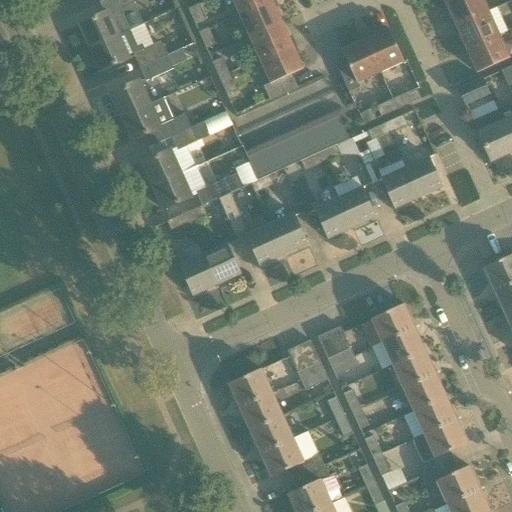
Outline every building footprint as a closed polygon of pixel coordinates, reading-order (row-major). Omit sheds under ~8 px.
[(101,3),(105,13),(80,24),(91,49),(130,31),(123,15),(132,11),(130,6),(136,3),(134,0),(106,0),(100,3),(101,3)] [(232,0),(239,14),(271,0),(232,0)] [(272,0),(271,0),(239,14),(250,38),(283,23),(272,0)] [(456,27),(490,12),(484,0),(455,0),(446,4),(456,27)] [(206,21),(198,5),(189,10),(196,26),(206,21)] [(456,27),(467,50),(500,35),(507,32),(497,9),(490,12),(456,27)] [(260,61),(293,46),(283,23),(250,38),(260,61)] [(200,33),(207,49),(216,45),(209,29),(200,33)] [(366,40),(381,73),(405,63),(390,30),(366,40)] [(102,72),(130,60),(135,57),(140,68),(168,56),(161,41),(144,49),(142,45),(137,47),(130,31),(91,49),(102,72)] [(500,35),(467,50),(477,74),(511,59),(500,35)] [(349,64),(338,69),(349,93),(360,88),(358,84),(381,73),(366,40),(343,51),(349,64)] [(260,61),(261,61),(252,65),(256,74),(253,76),(259,89),(264,86),(270,100),(297,88),(292,75),(304,69),(293,46),(260,61)] [(183,49),(168,56),(173,67),(188,60),(183,49)] [(168,56),(140,68),(146,82),(174,69),(173,67),(168,56)] [(213,63),(220,79),(230,75),(222,59),(213,63)] [(511,92),(511,104),(497,111),(511,144),(511,67),(502,72),(511,92)] [(230,75),(220,79),(227,94),(237,90),(230,75)] [(484,80),(478,82),(459,91),(466,105),(490,94),(484,80)] [(150,106),(139,81),(111,94),(123,118),(150,106)] [(417,89),(398,98),(393,100),(398,110),(421,99),(417,89)] [(150,106),(123,118),(133,142),(157,131),(162,142),(172,137),(191,128),(185,115),(173,120),(164,100),(150,106)] [(382,117),(398,110),(393,100),(377,107),(382,117)] [(360,115),(364,125),(377,119),(372,109),(360,115)] [(511,152),(511,144),(497,111),(474,121),(479,133),(491,162),(511,152)] [(403,116),(385,124),(390,133),(408,125),(403,116)] [(350,141),(350,140),(340,117),(328,122),(339,146),(350,141)] [(339,146),(328,122),(317,127),(327,151),(339,146)] [(192,128),(191,128),(172,137),(178,151),(210,136),(204,123),(192,128)] [(403,164),(390,133),(385,124),(353,139),(355,143),(370,136),(379,156),(384,154),(391,170),(403,164)] [(327,151),(317,127),(305,132),(316,156),(319,155),(327,151)] [(316,156),(305,132),(294,137),(305,161),(316,156)] [(305,161),(294,137),(282,142),(293,166),(305,161)] [(293,166),(282,142),(271,147),(282,171),(284,170),(293,166)] [(338,146),(327,151),(319,155),(323,164),(342,155),(338,146)] [(282,171),(271,147),(260,153),(271,177),(282,171)] [(182,174),(171,150),(143,163),(154,187),(182,174)] [(259,182),(270,177),(271,177),(260,153),(248,158),(259,181),(259,182)] [(302,162),(306,171),(323,164),(319,155),(316,156),(305,161),(302,162)] [(430,158),(406,169),(419,199),(443,188),(430,158)] [(234,192),(244,188),(238,174),(206,188),(197,167),(182,174),(154,187),(164,211),(197,196),(202,206),(218,199),(218,200),(219,199),(231,194),(234,192)] [(395,210),(419,199),(406,169),(381,180),(395,210)] [(259,182),(259,181),(252,184),(256,193),(274,185),(270,177),(259,182)] [(377,218),(363,189),(339,199),(353,229),(377,218)] [(236,235),(248,230),(231,194),(219,199),(236,235)] [(339,199),(315,210),(328,240),(353,229),(339,199)] [(206,216),(202,206),(186,214),(185,214),(189,223),(206,216)] [(172,231),(188,224),(189,223),(185,214),(168,222),(172,231)] [(308,245),(295,215),(271,226),(284,256),(308,245)] [(284,256),(271,226),(247,237),(260,267),(284,256)] [(228,245),(217,250),(204,256),(217,286),(242,275),(228,245)] [(217,286),(204,256),(180,267),(193,297),(217,286)] [(511,256),(484,268),(495,292),(511,283),(511,256)] [(511,283),(495,292),(506,315),(511,312),(511,283)] [(382,343),(415,328),(405,305),(372,320),(373,321),(382,343)] [(341,327),(329,332),(340,354),(351,349),(345,337),(344,333),(341,327)] [(415,328),(382,343),(393,366),(426,351),(415,328)] [(329,332),(318,338),(328,360),(340,354),(329,332)] [(311,341),(299,346),(309,368),(321,363),(311,341)] [(299,346),(288,351),(290,357),(298,374),(309,368),(299,346)] [(340,354),(328,360),(332,368),(355,358),(352,351),(351,349),(340,354)] [(436,374),(426,351),(393,366),(404,389),(436,374)] [(355,358),(332,368),(336,377),(359,366),(355,358)] [(309,368),(298,374),(302,382),(325,371),(321,363),(309,368)] [(240,408),(272,393),(262,370),(229,385),(240,408)] [(325,371),(302,382),(306,391),(329,380),(325,371)] [(404,389),(404,390),(414,412),(447,397),(436,374),(404,389)] [(353,412),(361,408),(353,391),(344,395),(353,412)] [(240,408),(250,431),(283,416),(272,393),(240,408)] [(447,397),(414,412),(425,435),(457,420),(447,397)] [(345,416),(336,398),(328,402),(336,420),(345,416)] [(353,412),(361,430),(370,426),(361,408),(353,412)] [(283,416),(250,431),(261,454),(294,439),(283,416)] [(345,416),(336,420),(345,437),(353,433),(345,416)] [(435,459),(450,452),(468,443),(457,420),(425,435),(413,441),(422,461),(433,455),(435,459)] [(366,440),(374,458),(382,455),(374,436),(366,440)] [(289,470),(293,480),(324,466),(319,454),(304,461),(294,439),(261,454),(272,478),(289,470)] [(382,455),(374,458),(381,473),(401,464),(395,450),(382,455)] [(330,478),(324,466),(293,480),(298,491),(288,495),(296,511),(313,511),(332,503),(322,481),(330,478)] [(359,470),(367,488),(375,484),(367,466),(359,470)] [(470,467),(437,481),(448,505),(480,490),(470,467)] [(383,502),(375,484),(367,488),(375,505),(383,502)] [(490,511),(480,490),(448,505),(451,511),(490,511)] [(336,511),(332,503),(313,511),(336,511)] [(397,511),(408,511),(404,503),(396,507),(397,511)]
